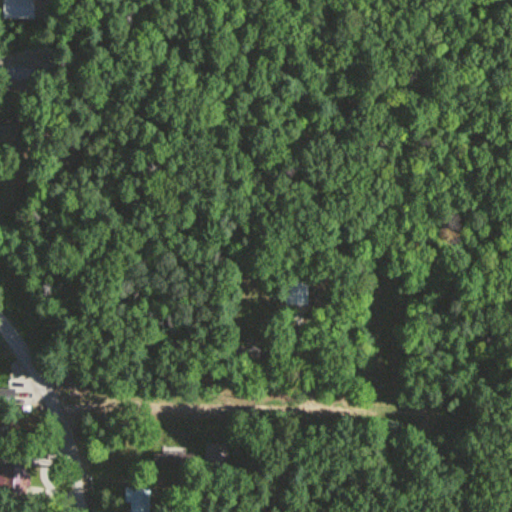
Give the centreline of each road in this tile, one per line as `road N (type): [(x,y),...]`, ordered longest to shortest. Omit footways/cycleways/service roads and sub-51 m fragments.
road 1 (residential): [(65,425),(138,408),(368,416)]
road 2 (residential): [(88,511),(65,425),(0,321)]
